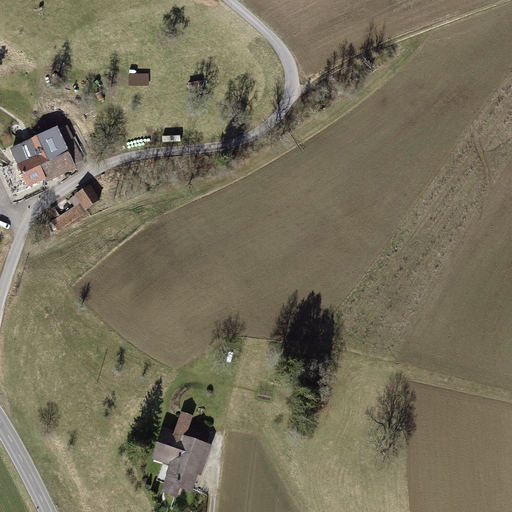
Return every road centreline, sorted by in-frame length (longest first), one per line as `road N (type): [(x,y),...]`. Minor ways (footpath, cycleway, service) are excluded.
road 1 (track): [(0,299),(23,231),(48,199),(118,160),(225,144),(278,115),(291,93),(288,60),(229,0)]
road 2 (track): [(291,93),(354,58),(511,0)]
